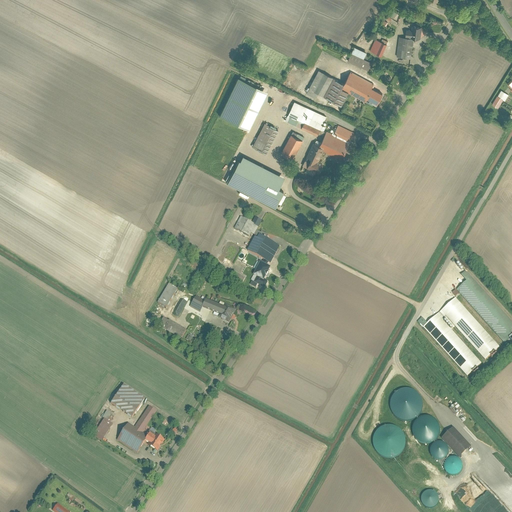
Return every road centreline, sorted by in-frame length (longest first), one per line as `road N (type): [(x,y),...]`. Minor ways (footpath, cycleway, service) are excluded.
road 1 (unclassified): [(453,18),(132,511)]
road 2 (track): [(511,143),(401,332)]
road 3 (track): [(298,511),(401,332)]
road 4 (track): [(417,307),(301,245)]
